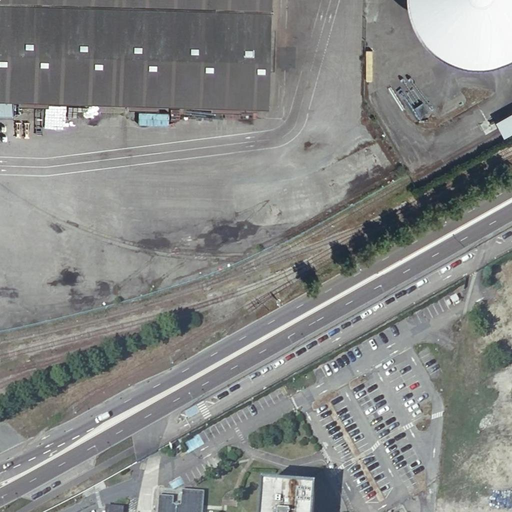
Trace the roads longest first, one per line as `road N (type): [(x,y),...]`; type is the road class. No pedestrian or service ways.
road 1 (secondary): [(0,494),(511,213)]
road 2 (secondary): [(511,185),(146,386)]
road 3 (secondary): [(146,386),(119,415),(0,478)]
road 4 (secondary): [(146,386),(0,461)]
